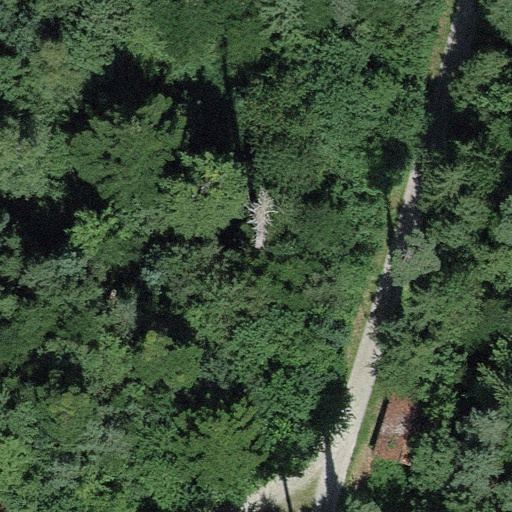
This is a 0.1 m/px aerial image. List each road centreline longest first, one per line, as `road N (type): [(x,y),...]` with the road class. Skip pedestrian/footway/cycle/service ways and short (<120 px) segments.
road 1 (track): [(325,511),(473,0)]
road 2 (track): [(212,511),(345,446)]
